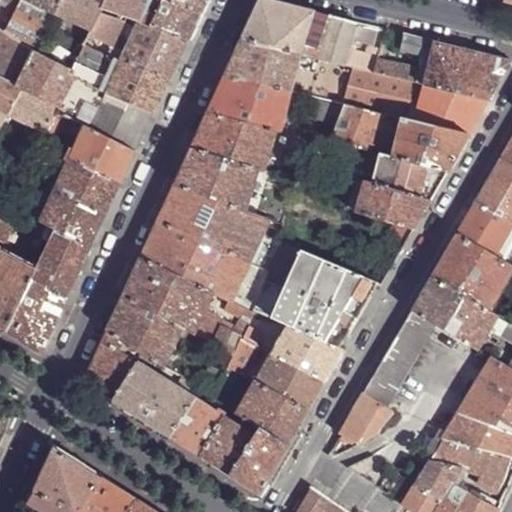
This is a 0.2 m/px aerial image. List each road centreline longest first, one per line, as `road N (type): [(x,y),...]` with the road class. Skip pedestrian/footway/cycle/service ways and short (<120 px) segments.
road 1 (residential): [(511,101),(272,511)]
road 2 (residential): [(234,0),(49,400)]
road 3 (residential): [(49,400),(224,511)]
road 4 (unknown): [(304,456),(332,465),(394,441),(452,359)]
road 5 (residential): [(393,0),(511,29)]
